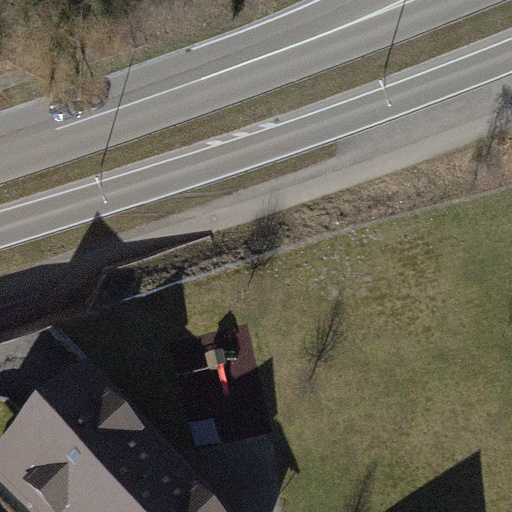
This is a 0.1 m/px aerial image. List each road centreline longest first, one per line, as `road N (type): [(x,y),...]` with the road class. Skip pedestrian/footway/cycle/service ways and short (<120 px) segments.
road 1 (secondary): [(0,225),(203,162),(511,50)]
road 2 (secondary): [(261,56),(0,144)]
road 3 (secondary): [(435,0),(261,56)]
road 4 (motorway): [(369,0),(261,56)]
